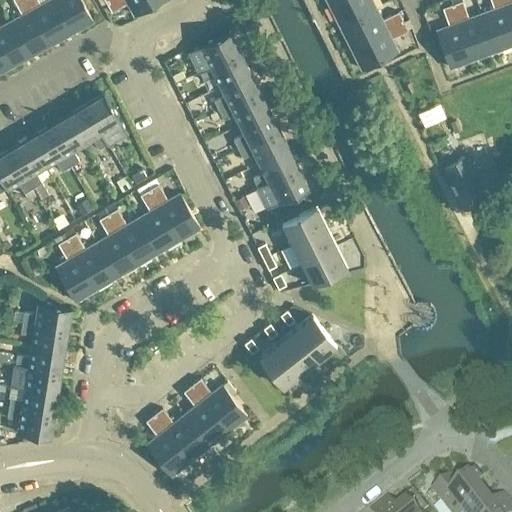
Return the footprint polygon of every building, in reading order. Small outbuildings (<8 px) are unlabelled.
[(50,43),(26,0),(14,0),(22,14),(10,20),(29,55),(50,43)] [(71,32),(53,0),(46,0),(40,4),(38,0),(26,0),(50,43),(71,32)] [(93,20),(81,0),(53,0),(71,32),(93,20)] [(135,14),(159,0),(109,0),(107,1),(112,11),(128,2),(135,14)] [(376,7),(372,0),(336,0),(330,3),(341,25),(376,7)] [(495,49),(482,13),(469,17),(462,0),(453,3),(473,58),(495,49)] [(511,43),(511,26),(502,0),(491,0),(494,8),(482,13),(495,49),(511,43)] [(511,0),(502,0),(511,26),(511,0)] [(473,58),(453,3),(443,7),(449,24),(436,29),(450,66),(473,58)] [(351,46),(403,20),(399,11),(382,19),(376,7),(341,25),(351,46)] [(424,11),(428,23),(441,19),(438,7),(424,11)] [(29,55),(10,20),(0,25),(0,51),(8,66),(29,55)] [(397,50),(391,38),(408,29),(403,20),(351,46),(362,68),(397,50)] [(239,50),(229,31),(190,51),(199,71),(239,50)] [(220,84),(249,70),(239,50),(199,71),(204,79),(215,74),(220,84)] [(0,70),(8,66),(0,51),(0,70)] [(184,77),(181,70),(171,75),(175,82),(184,77)] [(219,109),(259,89),(249,70),(220,84),(226,94),(214,100),(219,109)] [(269,108),(259,89),(219,109),(222,116),(223,118),(235,112),(240,123),(269,108)] [(126,131),(104,93),(85,104),(107,143),(126,131)] [(107,143),(85,104),(66,115),(82,143),(92,137),(99,148),(107,143)] [(278,128),(269,108),(240,123),(245,133),(234,139),(238,148),(278,128)] [(219,109),(210,114),(213,120),(222,116),(219,109)] [(82,143),(66,115),(47,126),(70,165),(79,160),(72,149),(82,143)] [(70,165),(47,126),(29,137),(45,165),(55,159),(62,170),(70,165)] [(259,161),(288,147),(278,128),(238,148),(243,157),(254,151),(259,161)] [(10,148),(33,186),(34,186),(42,181),(35,171),(45,165),(29,137),(10,148)] [(298,166),(288,147),(259,161),(264,172),(253,177),(258,186),(298,166)] [(32,187),(33,186),(10,148),(0,154),(0,174),(7,187),(18,181),(24,192),(32,187)] [(446,164),(461,193),(479,184),(464,155),(446,164)] [(268,206),(308,186),(298,166),(258,186),(268,206)] [(132,174),(136,182),(147,176),(142,168),(132,174)] [(126,175),(116,181),(122,190),(131,185),(126,175)] [(155,177),(146,183),(149,189),(158,183),(155,177)] [(42,181),(34,186),(38,192),(41,198),(49,193),(45,188),(42,181)] [(146,183),(137,188),(141,194),(149,189),(146,183)] [(200,226),(180,192),(168,199),(158,183),(149,189),(179,238),(200,226)] [(32,187),(24,192),(28,198),(36,194),(32,187)] [(179,238),(149,189),(141,194),(150,210),(138,217),(158,250),(179,238)] [(244,194),(234,199),(238,209),(249,204),(244,194)] [(114,202),(105,207),(108,213),(117,208),(114,202)] [(291,243),(327,225),(316,205),(281,222),(291,243)] [(105,207),(96,212),(99,218),(108,213),(105,207)] [(158,250),(138,217),(126,224),(117,208),(108,213),(137,263),(158,250)] [(137,263),(108,213),(99,218),(109,234),(97,241),(117,275),(137,263)] [(301,262),(336,244),(327,225),(291,243),(301,262)] [(73,227),(64,232),(67,237),(76,232),(73,227)] [(64,232),(55,237),(58,243),(67,237),(64,232)] [(117,275),(97,241),(85,248),(76,232),(67,237),(96,287),(117,275)] [(96,287),(67,237),(58,243),(67,258),(55,266),(75,300),(96,287)] [(346,265),(336,244),(301,262),(311,282),(346,265)] [(259,249),(264,260),(272,257),(267,245),(259,249)] [(264,260),(270,272),(278,268),(272,257),(264,260)] [(280,272),(272,276),(278,287),(286,283),(280,272)] [(66,328),(70,306),(38,301),(36,313),(24,311),(23,321),(66,328)] [(287,309),(280,314),(288,323),(294,318),(287,309)] [(294,327),(318,358),(336,344),(312,313),(294,327)] [(63,349),(66,328),(23,321),(21,331),(33,333),(31,344),(63,349)] [(270,322),(263,327),(270,337),(277,332),(270,322)] [(294,327),(277,340),(301,371),(318,358),(294,327)] [(251,337),(244,342),(251,351),(258,347),(251,337)] [(277,340),(259,354),(283,385),(301,371),(277,340)] [(60,371),(63,349),(31,344),(30,356),(17,354),(16,364),(60,371)] [(3,351),(2,360),(11,362),(13,352),(3,351)] [(16,364),(14,363),(10,385),(25,387),(56,392),(60,371),(16,364)] [(200,378),(192,384),(227,429),(247,414),(231,394),(224,385),(223,383),(211,392),(200,378)] [(228,381),(224,385),(231,394),(235,390),(228,381)] [(227,429),(192,384),(184,390),(195,405),(184,413),(209,444),(227,429)] [(276,384),(256,396),(268,418),(288,406),(276,384)] [(53,413),(56,392),(25,387),(23,398),(10,396),(9,406),(53,413)] [(49,435),(53,413),(9,406),(7,416),(20,418),(18,430),(49,435)] [(209,444),(184,413),(174,422),(162,407),(154,413),(190,459),(209,444)] [(190,459),(154,413),(146,420),(157,434),(146,443),(170,474),(190,459)] [(449,511),(463,511),(486,495),(479,486),(483,483),(475,473),(459,485),(452,476),(433,490),(449,511)] [(500,511),(511,504),(504,495),(493,503),(486,495),(463,511),(500,511)] [(385,511),(415,511),(408,502),(398,509),(389,498),(380,505),(385,511)]
